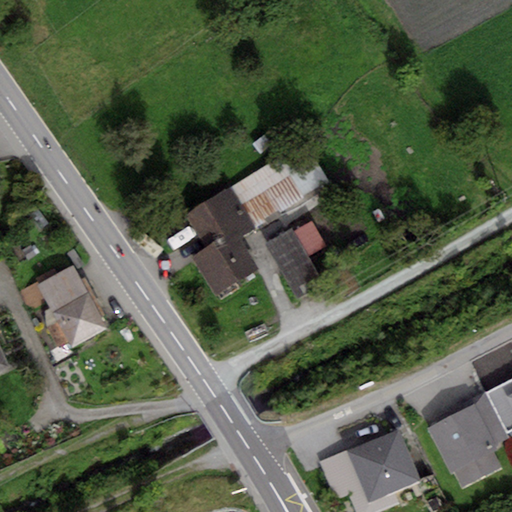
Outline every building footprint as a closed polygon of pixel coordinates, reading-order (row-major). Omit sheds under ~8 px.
[(306,142),(231,186),(253,228),(255,232),(330,185),(306,142)] [(185,214),(204,249),(193,255),(213,295),(259,271),(240,235),(253,228),(231,186),(185,214)] [(312,221),(293,232),(308,257),(326,245),(312,221)] [(293,232),(291,229),(264,245),(297,299),(324,283),(308,257),(293,232)] [(108,329),(73,266),(37,286),(46,303),(73,349),(108,329)] [(46,303),(37,286),(36,283),(18,292),(29,312),(46,303)] [(0,374),(10,370),(0,347),(0,374)] [(511,381),(485,395),(506,435),(511,432),(511,381)] [(506,435),(485,395),(470,402),(473,408),(427,431),(450,478),(454,476),(461,492),(502,470),(494,455),(498,453),(495,448),(509,441),(506,435)] [(351,451),(321,464),(335,503),(348,498),(353,511),(386,511),(399,507),(395,497),(421,486),(398,435),(352,453),(351,451)]
